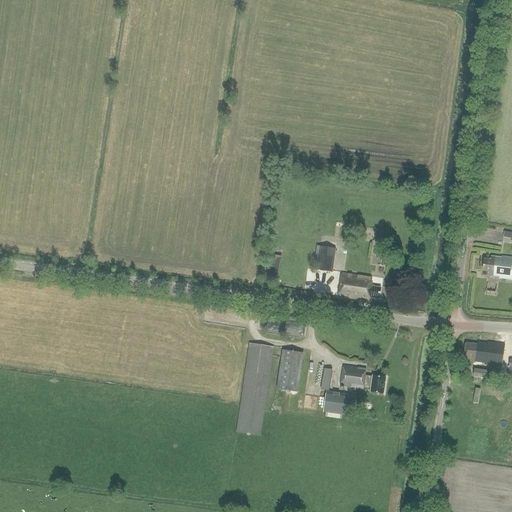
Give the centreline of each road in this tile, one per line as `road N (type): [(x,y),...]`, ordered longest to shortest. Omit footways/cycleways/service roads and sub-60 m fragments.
road 1 (tertiary): [(452,326),(0,262)]
road 2 (unclassified): [(452,326),(498,0)]
road 3 (unclassified): [(431,511),(452,326)]
